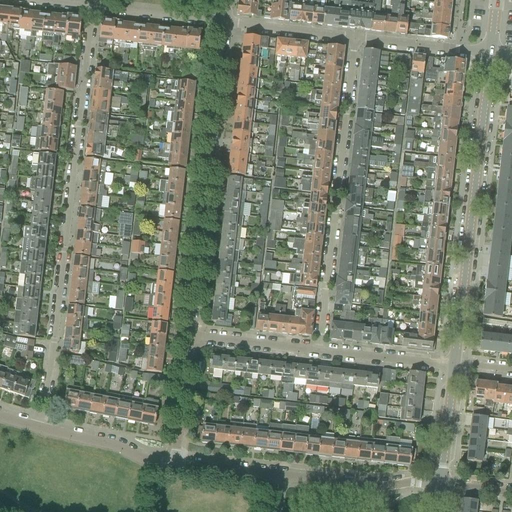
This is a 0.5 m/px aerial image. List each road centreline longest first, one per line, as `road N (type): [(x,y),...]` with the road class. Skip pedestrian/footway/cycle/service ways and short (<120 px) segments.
road 1 (residential): [(92,7),(38,428)]
road 2 (residential): [(354,36),(316,350)]
road 3 (residential): [(192,335),(223,21)]
road 4 (tertiary): [(454,363),(489,53)]
road 5 (residential): [(440,485),(276,476)]
road 6 (residential): [(174,463),(38,428)]
road 7 (residential): [(454,363),(316,350)]
road 8 (residential): [(489,53),(354,36)]
road 9 (residential): [(354,36),(223,21)]
road 10 (residential): [(223,21),(92,7)]
road 11 (residential): [(174,463),(192,335)]
road 12 (residential): [(316,350),(192,335)]
road 13 (tertiary): [(440,485),(454,363)]
